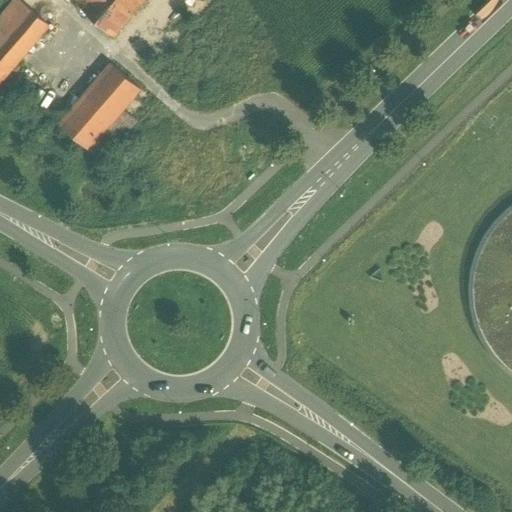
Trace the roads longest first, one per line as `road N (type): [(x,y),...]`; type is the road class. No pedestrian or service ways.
road 1 (secondary): [(228,277),(510,0)]
road 2 (secondary): [(230,363),(433,511)]
road 3 (secondary): [(129,365),(0,492)]
road 4 (secondary): [(0,213),(126,281)]
